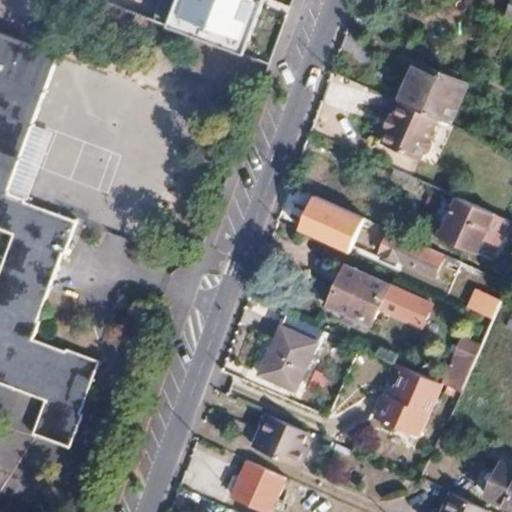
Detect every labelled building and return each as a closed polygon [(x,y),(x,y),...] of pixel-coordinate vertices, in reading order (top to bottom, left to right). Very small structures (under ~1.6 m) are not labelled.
[(266,0),(177,0),(169,27),(245,55),(266,0)] [(25,202),(26,200),(8,193),(59,57),(0,34),(0,383),(46,401),(34,433),(70,446),(83,413),(80,412),(99,361),(67,349),(66,352),(33,340),(40,322),(37,321),(63,253),(65,254),(77,221),(25,202)] [(417,63),(400,102),(436,118),(450,124),(468,86),(417,63)] [(400,102),(393,117),(387,130),(380,145),(417,161),(419,155),(427,151),(430,146),(427,137),(436,118),(400,102)] [(387,130),(393,117),(388,115),(382,127),(387,130)] [(418,180),(395,170),(392,178),(414,188),(418,180)] [(493,213),(458,197),(446,225),(443,224),(440,232),(478,249),(493,213)] [(511,224),(499,255),(511,261),(511,224)] [(445,256),(426,247),(424,251),(374,229),(366,248),(382,255),(381,259),(398,267),(400,262),(435,277),(445,256)] [(511,277),(511,261),(499,255),(485,274),(509,284),(511,277)] [(479,271),(461,263),(456,275),(473,283),(479,271)] [(390,286),(347,267),(330,305),(348,313),(345,319),(357,324),(360,317),(374,324),(390,286)] [(401,305),(429,316),(435,300),(407,289),(401,305)] [(473,300),(469,308),(494,319),(498,311),(473,300)] [(319,343),(283,326),(260,375),(297,392),(319,343)] [(461,392),(470,371),(481,346),(463,338),(442,383),(461,392)] [(442,383),(403,366),(390,396),(385,394),(376,416),(418,435),(442,383)] [(511,378),(483,366),(479,375),(511,389),(511,378)] [(313,434),(269,414),(261,432),(266,435),(259,450),(304,469),(312,451),(307,448),(313,434)] [(266,435),(261,432),(254,447),(259,450),(266,435)] [(271,511),(286,477),(249,461),(234,494),(271,511)] [(511,507),(511,466),(503,462),(487,496),(511,507)] [(487,511),(489,510),(452,491),(441,511),(487,511)]
